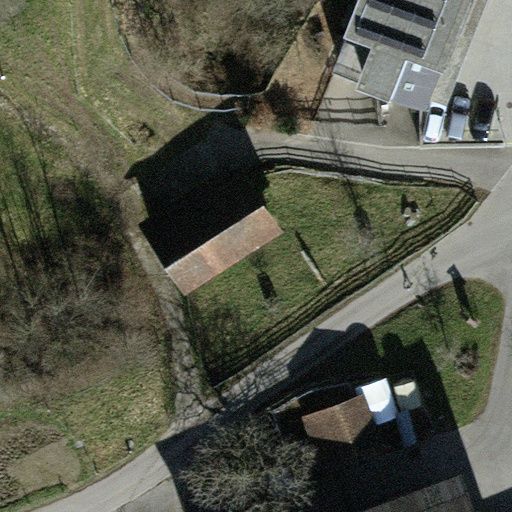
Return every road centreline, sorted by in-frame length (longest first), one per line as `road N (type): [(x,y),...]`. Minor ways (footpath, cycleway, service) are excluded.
road 1 (unclassified): [(511,211),(55,511)]
road 2 (unknown): [(200,421),(136,216),(210,133)]
road 3 (track): [(511,168),(287,152),(210,133)]
road 4 (track): [(210,133),(156,117),(87,68),(85,0)]
